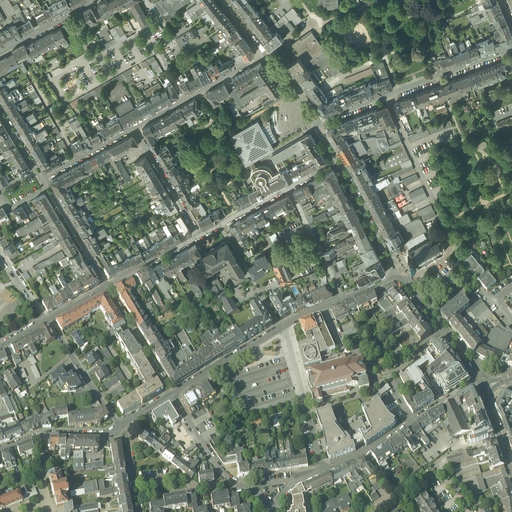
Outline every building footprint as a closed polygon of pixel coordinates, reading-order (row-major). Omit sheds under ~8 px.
[(56,0),(57,2),(51,5),(57,16),(71,8),(66,0),(56,0)] [(66,0),(71,8),(79,4),(77,0),(66,0)] [(98,4),(100,7),(106,17),(113,13),(112,12),(107,3),(105,0),(98,4)] [(112,12),(118,8),(113,0),(111,0),(107,3),(112,12)] [(116,0),(120,7),(122,11),(126,9),(125,7),(127,6),(123,0),(116,0)] [(132,10),(142,27),(149,23),(137,0),(136,0),(123,0),(127,6),(130,11),(132,10)] [(179,0),(163,0),(163,1),(162,0),(158,0),(154,3),(162,14),(167,10),(172,6),(180,0),(179,0)] [(183,4),(181,2),(180,0),(172,6),(175,10),(183,4)] [(186,10),(190,15),(193,13),(192,11),(202,5),(209,0),(197,0),(195,2),(191,4),(193,6),(189,8),(186,10)] [(208,12),(209,13),(213,18),(222,12),(212,0),(209,0),(202,5),(206,9),(208,12)] [(244,14),(247,11),(252,6),(253,6),(255,3),(254,2),(252,0),(248,0),(248,1),(247,0),(244,0),(243,1),(243,0),(237,5),(244,14)] [(319,0),(319,8),(339,8),(338,0),(319,0)] [(490,5),(485,7),(490,19),(493,18),(503,14),(497,1),(490,5)] [(19,19),(22,25),(26,23),(20,12),(21,12),(17,4),(12,7),(19,19)] [(163,18),(165,21),(170,18),(181,10),(185,8),(183,4),(175,10),(170,14),(163,18)] [(54,18),(57,16),(51,5),(48,7),(49,9),(54,18)] [(204,10),(206,9),(202,5),(192,11),(193,13),(190,15),(193,20),(199,16),(198,14),(200,13),(204,10)] [(244,14),(249,21),(259,13),(257,10),(256,10),(253,6),(252,6),(247,11),(244,14)] [(40,25),(48,21),(42,10),(41,7),(40,7),(33,11),(35,14),(34,15),(36,19),(37,19),(40,25)] [(103,18),(106,17),(100,7),(97,8),(103,19),(103,18)] [(294,27),(294,26),(302,20),(302,19),(293,7),(277,22),(272,26),(260,35),(265,41),(277,31),(281,29),(287,24),(291,28),(292,29),(293,30),(294,30),(295,29),(295,28),(294,27)] [(478,14),(483,12),(485,17),(480,19),(472,22),(474,26),(476,25),(489,20),(490,19),(485,7),(475,11),(472,12),(468,14),(470,17),(478,14)] [(45,9),(42,10),(48,21),(54,18),(49,9),(45,11),(44,9),(45,9)] [(90,21),(92,24),(97,21),(91,9),(89,9),(83,12),(89,22),(90,21)] [(214,25),(216,24),(227,18),(223,12),(222,12),(213,18),(211,19),(214,25)] [(209,13),(203,18),(202,18),(205,22),(211,19),(213,18),(209,13)] [(249,21),(254,28),(267,18),(268,17),(266,14),(262,17),(259,13),(249,21)] [(267,18),(270,23),(271,22),(270,21),(275,18),(271,14),(268,17),(267,18)] [(472,22),(480,19),(478,14),(470,17),(472,23),(472,22)] [(497,27),(499,26),(506,23),(503,14),(493,18),(490,19),(489,20),(490,23),(493,22),(495,25),(496,24),(497,27)] [(165,21),(169,28),(174,25),(170,18),(165,21)] [(213,37),(216,42),(225,35),(235,28),(227,18),(216,24),(221,31),(213,37)] [(270,23),(267,18),(254,28),(260,35),(272,26),(270,23)] [(13,22),(15,25),(17,28),(22,25),(19,19),(13,22)] [(29,21),(26,23),(22,25),(27,32),(34,28),(29,21)] [(181,21),(174,25),(169,28),(168,28),(172,34),(184,26),(181,21)] [(494,32),(496,35),(509,29),(507,24),(506,23),(499,26),(499,28),(500,29),(494,32)] [(120,37),(125,34),(119,24),(114,27),(120,37)] [(287,24),(281,29),(284,34),(291,28),(287,24)] [(15,25),(12,27),(18,37),(21,35),(17,28),(15,25)] [(22,25),(17,28),(21,35),(27,32),(22,25)] [(206,25),(196,31),(197,35),(208,28),(206,25)] [(18,37),(12,27),(4,31),(0,33),(0,39),(3,45),(5,44),(15,38),(16,38),(17,37),(18,37)] [(117,44),(127,38),(125,34),(120,37),(114,27),(109,30),(114,39),(117,44)] [(60,28),(52,33),(57,43),(61,41),(64,47),(68,44),(60,28)] [(216,53),(225,47),(232,44),(233,43),(242,37),(235,28),(225,35),(216,42),(214,44),(216,47),(209,52),(192,63),(191,62),(189,63),(191,66),(193,65),(196,64),(216,53)] [(193,37),(197,35),(196,31),(194,29),(189,31),(193,37)] [(502,35),(504,39),(511,35),(509,29),(496,35),(497,39),(502,37),(501,36),(502,35)] [(265,41),(270,48),(283,39),(281,36),(277,31),(265,41)] [(279,51),(287,62),(300,52),(313,42),(309,35),(313,34),(312,32),(301,40),(300,38),(291,45),(290,44),(279,51)] [(55,44),(57,43),(52,33),(49,34),(55,44)] [(40,52),(55,44),(49,34),(35,42),(40,52)] [(287,62),(295,73),(305,65),(315,57),(324,49),(313,34),(309,35),(313,42),(300,52),(287,62)] [(499,43),(496,44),(497,49),(504,47),(506,46),(511,43),(511,36),(511,35),(504,39),(498,41),(499,43)] [(175,39),(179,46),(184,42),(181,36),(175,39)] [(232,52),(234,56),(243,52),(249,46),(247,43),(242,37),(233,43),(234,45),(232,46),(235,50),(232,52)] [(485,40),(484,41),(489,52),(496,50),(494,45),(493,43),(492,38),(485,40)] [(102,46),(105,50),(117,44),(114,39),(102,46)] [(469,48),(469,49),(473,58),(481,55),(477,45),(472,47),(469,40),(468,40),(466,40),(469,48)] [(477,44),(477,45),(481,55),(489,52),(484,41),(477,44)] [(40,52),(35,42),(26,47),(25,47),(31,57),(40,52)] [(185,44),(184,42),(179,46),(182,51),(187,48),(185,44)] [(25,56),(30,62),(33,60),(31,57),(25,47),(24,45),(18,48),(23,57),(25,56)] [(253,52),(249,46),(243,52),(234,56),(232,57),(232,59),(233,59),(235,64),(253,54),(253,52)] [(324,49),(329,56),(334,53),(329,46),(324,49)] [(12,51),(13,54),(19,63),(21,66),(24,71),(27,70),(20,58),(23,57),(18,48),(12,51)] [(322,67),(323,69),(333,62),(329,56),(324,49),(315,57),(317,61),(317,62),(322,67)] [(469,49),(466,50),(463,51),(466,61),(473,58),(469,49)] [(463,51),(459,53),(454,54),(458,64),(466,61),(463,51)] [(44,58),(40,52),(31,57),(33,60),(35,63),(44,58)] [(13,54),(3,59),(8,69),(19,63),(13,54)] [(454,54),(450,55),(446,57),(450,67),(458,64),(454,54)] [(308,69),(317,62),(317,61),(315,57),(305,65),(307,69),(308,69)] [(438,71),(450,67),(446,57),(439,60),(436,60),(435,61),(436,65),(438,71)] [(146,61),(143,62),(145,67),(148,71),(151,69),(146,61)] [(210,78),(221,72),(218,67),(215,62),(213,63),(208,66),(205,68),(210,78)] [(229,62),(222,65),(218,67),(221,72),(231,66),(229,62)] [(261,62),(250,68),(255,76),(258,80),(261,84),(264,83),(272,78),(261,62)] [(335,64),(333,62),(323,69),(325,72),(335,64)] [(382,73),(383,77),(388,75),(383,62),(371,66),(373,71),(378,69),(380,68),(382,73)] [(495,66),(499,78),(503,77),(503,75),(507,74),(505,69),(508,67),(506,62),(495,66)] [(341,72),(335,64),(325,72),(323,69),(322,67),(313,71),(320,81),(323,80),(323,79),(341,72)] [(197,86),(203,82),(196,70),(193,65),(191,66),(190,67),(194,73),(193,74),(194,75),(195,74),(196,76),(195,76),(192,78),(197,86)] [(307,69),(305,65),(295,73),(300,80),(310,73),(307,69)] [(495,66),(478,72),(483,84),(499,78),(495,66)] [(199,68),(196,70),(203,82),(210,78),(205,68),(201,70),(201,68),(200,68),(199,69),(199,68)] [(246,81),(255,76),(250,68),(232,79),(236,86),(246,81)] [(347,84),(373,73),(371,68),(345,79),(347,84)] [(181,72),(191,89),(197,86),(192,78),(189,79),(184,70),(181,72)] [(311,72),(310,73),(300,80),(305,87),(305,88),(316,83),(320,81),(313,71),(311,72)] [(126,72),(119,76),(122,81),(129,77),(126,72)] [(178,83),(185,93),(191,89),(181,72),(178,74),(182,81),(178,83)] [(479,86),(483,84),(478,72),(471,75),(475,85),(478,84),(479,86)] [(119,76),(100,87),(103,92),(122,81),(119,76)] [(468,87),(472,86),(468,76),(459,79),(463,92),(464,91),(464,92),(467,91),(469,90),(468,87)] [(269,96),(272,95),(280,90),(272,78),(264,83),(268,88),(265,90),(269,96)] [(381,81),(384,91),(393,88),(389,78),(381,81)] [(13,79),(4,85),(5,87),(6,87),(7,88),(15,83),(13,79)] [(456,97),(456,95),(464,92),(464,91),(463,92),(459,79),(445,84),(449,96),(451,100),(455,99),(456,98),(456,97)] [(241,96),(261,84),(258,80),(238,90),(241,96)] [(370,82),(370,83),(375,95),(382,92),(378,82),(377,80),(370,82)] [(168,87),(165,88),(166,90),(172,100),(178,96),(170,82),(166,84),(168,87)] [(159,83),(144,92),(147,97),(150,96),(151,99),(146,102),(151,111),(172,100),(166,90),(161,93),(159,90),(162,89),(159,83)] [(240,96),(244,102),(265,90),(268,88),(264,83),(261,84),(241,96),(240,96)] [(319,87),(316,83),(305,88),(311,96),(320,89),(319,87)] [(370,83),(364,85),(369,97),(375,95),(370,83)] [(223,84),(212,90),(217,99),(218,99),(228,93),(223,84)] [(357,87),(350,90),(355,102),(355,103),(369,97),(364,85),(364,84),(357,87)] [(445,84),(439,87),(444,98),(449,96),(445,84)] [(26,88),(29,93),(35,90),(34,88),(31,85),(26,88)] [(100,87),(88,93),(91,98),(103,92),(100,87)] [(431,102),(432,103),(444,98),(439,87),(435,88),(431,89),(427,91),(431,102)] [(234,103),(238,111),(246,106),(244,102),(240,96),(241,96),(238,90),(237,88),(228,93),(234,103)] [(337,93),(337,92),(334,88),(325,95),(326,97),(327,97),(337,93)] [(349,88),(343,90),(349,105),(355,102),(350,90),(349,88)] [(0,99),(2,102),(17,93),(18,93),(15,89),(8,94),(7,91),(0,95),(0,99)] [(325,95),(320,89),(311,96),(315,102),(317,104),(326,97),(325,95)] [(219,102),(218,99),(217,99),(212,90),(205,94),(212,106),(219,102)] [(284,95),(280,90),(272,95),(273,96),(275,100),(284,95)] [(337,92),(337,93),(342,107),(349,105),(343,90),(337,92)] [(30,94),(33,99),(38,96),(35,91),(30,94)] [(424,104),(431,102),(427,91),(416,95),(419,103),(420,106),(424,104)] [(5,108),(6,108),(14,103),(13,100),(19,96),(17,93),(2,102),(3,104),(3,105),(5,108)] [(88,93),(83,96),(85,101),(86,101),(91,98),(88,93)] [(337,93),(327,97),(332,111),(341,108),(342,107),(337,93)] [(414,105),(419,103),(416,95),(410,97),(414,105)] [(83,96),(77,99),(80,104),(85,101),(83,96)] [(263,102),(265,105),(275,100),(273,96),(263,102)] [(33,100),(36,105),(42,102),(39,97),(33,100)] [(327,97),(326,97),(317,104),(321,109),(323,112),(324,112),(325,113),(326,113),(332,111),(327,97)] [(414,106),(414,105),(410,97),(400,101),(404,110),(408,108),(413,106),(414,106)] [(445,102),(444,98),(432,103),(436,114),(447,110),(444,103),(445,102)] [(195,115),(202,112),(196,99),(191,102),(189,103),(195,115)] [(17,105),(16,106),(18,109),(27,103),(25,100),(17,105)] [(116,108),(120,116),(126,126),(130,124),(142,116),(137,107),(134,108),(129,100),(116,108)] [(139,106),(137,107),(142,116),(151,111),(146,102),(145,100),(138,104),(139,106)] [(397,110),(400,116),(405,114),(404,110),(400,101),(394,103),(397,110)] [(9,114),(18,109),(16,106),(14,103),(6,108),(9,114)] [(27,103),(18,109),(19,111),(20,110),(21,111),(29,106),(27,103)] [(192,117),(195,115),(189,103),(180,108),(185,117),(187,115),(189,114),(190,116),(191,118),(192,117)] [(238,111),(234,103),(229,106),(236,118),(241,115),(238,111)] [(414,105),(414,106),(415,108),(418,118),(423,116),(420,106),(419,103),(414,105)] [(428,115),(424,104),(420,106),(423,116),(424,117),(428,115)] [(388,125),(388,126),(395,123),(388,106),(386,106),(376,110),(380,120),(382,127),(388,125)] [(171,113),(176,122),(178,121),(179,120),(182,119),(185,117),(180,108),(171,113)] [(21,115),(19,111),(18,109),(9,114),(13,120),(21,115)] [(358,127),(358,128),(361,127),(372,123),(377,121),(373,111),(354,118),(358,127)] [(12,120),(16,127),(35,116),(33,112),(24,117),(22,114),(21,115),(13,120),(12,120)] [(171,113),(157,121),(164,133),(178,125),(176,122),(171,113)] [(406,114),(405,114),(400,116),(403,124),(408,121),(406,114)] [(60,118),(62,123),(68,120),(65,115),(60,118)] [(188,116),(187,115),(185,117),(186,119),(189,124),(193,122),(191,118),(190,116),(189,116),(188,116)] [(16,127),(20,133),(30,127),(28,124),(37,119),(35,116),(16,127)] [(49,116),(43,120),(44,121),(45,121),(48,126),(54,123),(49,116)] [(123,128),(126,126),(120,116),(117,118),(123,128)] [(496,124),(498,129),(511,124),(511,117),(511,118),(511,117),(509,119),(509,118),(496,124)] [(76,127),(77,126),(81,124),(79,120),(78,118),(77,118),(74,120),(70,123),(71,126),(73,128),(76,127)] [(106,124),(107,125),(112,134),(123,128),(117,118),(114,120),(114,118),(109,121),(110,122),(106,124)] [(354,118),(345,122),(348,130),(349,131),(351,130),(354,129),(358,127),(354,118)] [(20,133),(24,139),(34,134),(32,130),(34,129),(36,128),(37,129),(40,127),(45,123),(44,121),(43,120),(30,127),(20,133)] [(246,165),(251,162),(253,161),(275,148),(272,143),(276,140),(277,140),(276,138),(275,137),(273,133),(271,129),(271,127),(270,125),(270,123),(270,120),(270,121),(268,122),(268,121),(267,121),(266,120),(265,120),(264,121),(263,121),(263,122),(263,123),(263,124),(263,125),(262,125),(258,120),(229,136),(246,165)] [(102,121),(99,123),(107,137),(112,134),(107,125),(105,126),(102,121)] [(156,137),(164,133),(157,121),(150,125),(154,134),(155,135),(156,137)] [(91,133),(84,122),(81,124),(87,135),(90,133),(91,133)] [(345,122),(334,126),(336,131),(339,130),(341,129),(344,131),(348,130),(345,122)] [(100,130),(96,132),(101,140),(107,137),(99,123),(95,125),(98,130),(100,129),(100,130)] [(359,130),(360,132),(360,133),(359,134),(361,139),(367,138),(365,133),(379,128),(377,124),(373,125),(372,123),(361,127),(362,129),(359,130)] [(81,124),(77,126),(84,137),(85,136),(86,137),(88,136),(87,135),(81,124)] [(142,130),(155,151),(159,149),(154,140),(154,139),(153,136),(152,135),(154,134),(150,125),(142,130)] [(389,128),(392,134),(397,131),(398,131),(398,130),(396,125),(389,128)] [(66,129),(69,134),(74,131),(73,128),(71,126),(66,129)] [(340,131),(339,130),(336,131),(334,126),(328,128),(327,131),(334,142),(344,136),(340,131)] [(0,131),(0,139),(8,134),(5,129),(0,131)] [(408,136),(411,143),(430,134),(428,129),(423,131),(424,131),(408,136)] [(24,139),(28,144),(42,136),(44,135),(45,134),(42,130),(36,133),(34,134),(24,139)] [(392,134),(393,137),(395,143),(401,140),(397,131),(392,134)] [(91,135),(89,137),(93,144),(101,140),(96,132),(91,135)] [(271,155),(274,161),(276,161),(273,156),(292,145),(309,135),(313,142),(315,141),(310,132),(271,155)] [(350,143),(361,139),(359,134),(360,133),(360,132),(350,136),(349,136),(345,136),(349,144),(350,143)] [(4,150),(6,149),(14,144),(8,134),(0,139),(0,143),(0,147),(1,148),(2,147),(4,150)] [(111,156),(113,159),(119,155),(138,145),(132,135),(107,149),(111,156)] [(300,149),(306,146),(313,142),(309,135),(292,145),(296,152),(300,149)] [(28,144),(31,150),(39,146),(37,143),(36,142),(37,141),(38,142),(39,142),(44,139),(42,136),(28,144)] [(85,138),(82,139),(87,148),(93,144),(89,137),(88,136),(86,137),(85,138)] [(334,142),(339,149),(344,146),(349,144),(345,136),(344,136),(334,142)] [(386,136),(376,137),(383,152),(385,151),(389,149),(388,146),(389,146),(389,145),(387,140),(387,139),(386,136)] [(367,138),(361,139),(367,150),(371,148),(374,153),(375,156),(383,152),(376,137),(374,138),(367,138)] [(389,145),(395,143),(393,137),(387,140),(389,145)] [(77,154),(85,149),(80,141),(79,138),(71,143),(77,154)] [(364,152),(367,150),(361,139),(350,143),(357,155),(364,152)] [(57,143),(60,148),(65,146),(65,145),(62,140),(57,143)] [(304,160),(312,155),(321,150),(315,141),(313,142),(306,146),(309,151),(302,156),(304,160)] [(31,150),(34,156),(42,151),(43,151),(50,147),(49,144),(48,143),(42,147),(42,148),(42,149),(41,149),(39,146),(31,150)] [(339,149),(346,161),(357,155),(350,143),(349,144),(344,146),(339,149)] [(405,149),(402,143),(396,146),(397,149),(392,151),(394,155),(405,149)] [(17,149),(14,144),(6,149),(8,152),(10,154),(17,149)] [(155,151),(158,157),(168,151),(166,149),(167,148),(166,145),(159,149),(155,151)] [(282,159),(292,154),(296,152),(292,145),(273,156),(276,161),(274,161),(276,163),(282,159)] [(300,149),(296,152),(292,154),(297,164),(304,161),(304,160),(302,156),(309,151),(306,146),(300,149)] [(364,152),(366,156),(374,153),(371,148),(367,150),(364,152)] [(9,158),(11,160),(12,159),(20,154),(17,149),(10,154),(11,157),(9,158)] [(107,149),(101,153),(105,160),(109,157),(111,156),(107,149)] [(382,160),(386,170),(400,163),(410,159),(405,149),(394,155),(382,160)] [(310,158),(311,161),(323,154),(321,150),(312,155),(312,156),(310,158)] [(45,157),(43,153),(42,151),(34,156),(38,161),(45,157)] [(158,157),(161,163),(171,157),(172,156),(169,151),(168,151),(158,157)] [(61,155),(65,161),(70,158),(66,152),(65,152),(62,154),(61,155)] [(95,156),(99,164),(102,162),(106,160),(105,160),(101,153),(95,156)] [(12,159),(15,163),(23,159),(20,154),(12,159)] [(56,154),(47,159),(49,162),(57,157),(56,154)] [(327,161),(323,154),(311,161),(306,163),(310,170),(327,161)] [(120,172),(126,182),(130,179),(129,177),(124,168),(119,159),(121,159),(119,155),(113,159),(117,166),(120,172)] [(364,159),(363,158),(360,159),(357,155),(346,161),(350,168),(359,163),(365,160),(364,159)] [(59,156),(57,157),(49,162),(41,167),(44,171),(45,172),(62,162),(59,156)] [(94,168),(98,166),(100,164),(99,164),(95,156),(89,160),(94,168)] [(135,162),(142,173),(151,167),(145,156),(135,162)] [(41,167),(49,162),(47,159),(45,157),(38,161),(41,167)] [(161,163),(165,168),(176,162),(173,158),(172,159),(171,157),(161,163)] [(369,158),(365,160),(359,163),(350,168),(353,174),(364,168),(362,164),(365,162),(366,164),(366,163),(371,161),(369,158)] [(12,159),(11,160),(8,161),(13,170),(14,170),(17,168),(18,168),(15,163),(12,159)] [(23,159),(15,163),(18,168),(26,163),(23,159)] [(280,170),(286,167),(282,159),(276,163),(275,163),(279,170),(280,170)] [(400,163),(403,169),(412,165),(413,164),(410,159),(400,163)] [(83,163),(88,171),(90,170),(94,168),(89,160),(83,163)] [(263,192),(280,183),(276,174),(274,175),(272,172),(270,170),(269,169),(267,168),(265,167),(262,166),(262,165),(260,165),(256,166),(253,161),(251,162),(251,163),(254,169),(252,171),(251,174),(256,183),(253,185),(255,189),(259,197),(264,195),(263,192)] [(304,161),(297,164),(303,174),(310,170),(306,163),(305,161),(304,161)] [(165,168),(169,175),(179,169),(177,166),(178,165),(176,162),(165,168)] [(19,173),(21,176),(29,172),(30,170),(26,163),(18,168),(17,168),(20,172),(19,173)] [(87,173),(88,172),(88,171),(83,163),(73,169),(78,178),(83,175),(83,176),(87,173)] [(291,167),(288,169),(293,179),(303,174),(297,164),(293,166),(294,168),(292,169),(291,167)] [(265,165),(262,165),(262,166),(265,167),(267,168),(269,169),(270,170),(272,172),(274,175),(276,174),(279,172),(279,171),(274,173),(273,171),(271,169),(269,167),(267,166),(265,165)] [(414,169),(412,165),(403,169),(396,172),(398,176),(409,172),(408,171),(414,169)] [(145,179),(155,174),(151,167),(142,173),(141,173),(145,179)] [(286,167),(280,170),(284,177),(286,180),(287,182),(293,179),(288,169),(286,167)] [(366,167),(364,168),(353,174),(358,182),(371,176),(366,167)] [(169,175),(174,183),(183,177),(180,173),(183,171),(180,168),(179,169),(169,175)] [(68,183),(78,178),(73,169),(50,182),(58,195),(66,191),(68,190),(65,186),(65,187),(64,186),(65,184),(68,183)] [(324,185),(329,192),(342,186),(333,170),(320,177),(324,185)] [(279,172),(276,174),(280,183),(284,181),(279,172)] [(390,174),(391,175),(393,180),(388,183),(383,185),(385,188),(388,187),(397,183),(400,181),(398,176),(396,172),(390,174)] [(145,179),(149,186),(159,180),(156,176),(155,174),(145,179)] [(174,183),(177,189),(186,184),(188,183),(189,182),(187,180),(187,178),(190,176),(188,174),(186,175),(183,177),(174,183)] [(403,180),(405,185),(419,179),(416,174),(403,180)] [(7,181),(3,176),(0,177),(0,187),(1,188),(8,184),(7,181)] [(372,176),(371,176),(358,182),(361,188),(370,183),(374,181),(372,176)] [(313,192),(316,199),(322,196),(327,193),(329,192),(324,185),(320,177),(308,184),(313,192)] [(370,183),(372,186),(380,181),(384,179),(383,177),(379,179),(379,178),(376,180),(374,181),(370,183)] [(375,190),(377,189),(383,185),(388,183),(386,178),(384,179),(380,181),(372,186),(374,190),(375,190)] [(150,189),(152,193),(163,187),(159,180),(149,186),(150,189)] [(287,182),(286,180),(284,181),(280,183),(263,192),(264,195),(274,189),(287,182)] [(190,188),(189,188),(191,191),(196,187),(200,185),(198,182),(197,182),(190,186),(190,188)] [(372,186),(370,183),(361,188),(366,197),(376,192),(375,190),(374,190),(372,186)] [(388,187),(393,198),(402,192),(401,190),(397,183),(388,187)] [(307,195),(311,193),(313,192),(308,184),(303,187),(307,195)] [(190,191),(191,191),(189,188),(187,185),(178,191),(182,196),(190,191)] [(345,191),(342,186),(329,192),(327,193),(328,195),(330,199),(345,191)] [(156,194),(158,198),(167,193),(163,187),(152,193),(153,194),(154,194),(155,195),(156,194)] [(294,191),(299,200),(302,198),(307,195),(303,187),(294,191)] [(376,192),(366,197),(367,199),(372,209),(393,198),(388,187),(385,188),(378,191),(377,192),(376,192)] [(409,193),(411,198),(420,195),(425,192),(423,187),(409,193)] [(253,201),(259,197),(255,189),(249,192),(253,201)] [(58,195),(63,203),(71,199),(74,197),(71,192),(69,193),(68,190),(66,191),(58,195)] [(182,196),(186,202),(194,197),(193,195),(190,191),(182,196)] [(348,197),(345,191),(330,199),(325,202),(324,201),(324,202),(322,202),(321,204),(320,205),(322,209),(327,207),(328,208),(333,206),(334,206),(333,204),(348,197)] [(249,192),(246,194),(243,196),(247,204),(253,201),(249,192)] [(425,192),(420,195),(422,200),(428,197),(426,195),(425,192)] [(157,203),(158,206),(170,199),(167,193),(158,198),(155,200),(157,203)] [(40,206),(44,212),(52,207),(45,196),(44,196),(43,195),(35,200),(39,207),(40,206)] [(288,195),(281,199),(286,209),(287,211),(294,207),(288,195)] [(414,204),(422,200),(420,195),(411,198),(413,202),(414,204)] [(189,209),(196,205),(198,204),(196,201),(198,200),(195,196),(194,197),(186,202),(189,209)] [(234,200),(239,209),(246,205),(247,204),(243,196),(237,199),(234,200)] [(319,200),(323,198),(322,196),(316,199),(313,200),(310,202),(312,205),(312,206),(318,203),(319,200)] [(352,205),(348,197),(333,204),(334,206),(333,206),(335,209),(329,211),(326,213),(327,217),(331,215),(352,205)] [(399,209),(393,198),(372,209),(377,220),(399,209)] [(63,203),(66,209),(74,205),(72,202),(71,199),(63,203)] [(174,205),(170,199),(158,206),(155,208),(157,211),(160,210),(161,209),(161,208),(162,207),(163,207),(165,210),(174,205)] [(282,212),(286,209),(281,199),(271,204),(276,212),(281,210),(282,212)] [(208,225),(214,222),(210,215),(209,215),(207,216),(204,212),(205,212),(206,211),(200,202),(198,204),(196,205),(197,208),(202,215),(204,218),(208,225)] [(87,207),(82,210),(84,212),(92,207),(90,203),(86,205),(87,207)] [(271,215),(276,212),(271,204),(263,208),(268,219),(272,217),(271,215)] [(66,209),(70,214),(77,210),(75,207),(74,205),(66,209)] [(169,216),(178,212),(174,205),(165,210),(169,216)] [(352,205),(331,215),(333,219),(334,222),(343,218),(345,221),(338,224),(339,227),(334,229),(330,230),(330,231),(332,235),(332,236),(347,229),(345,226),(348,224),(359,219),(357,215),(354,210),(352,205)] [(418,211),(420,217),(434,210),(431,205),(418,211)] [(22,220),(23,219),(27,217),(22,207),(13,212),(18,219),(19,222),(22,220)] [(47,219),(48,218),(56,214),(52,207),(44,212),(47,216),(46,216),(47,219)] [(73,219),(84,212),(82,210),(81,208),(77,210),(70,214),(73,219)] [(191,212),(196,219),(202,215),(197,208),(191,212)] [(269,220),(268,219),(263,208),(254,213),(261,226),(265,224),(264,222),(269,220)] [(209,214),(209,215),(210,215),(214,222),(223,218),(218,209),(211,213),(209,214)] [(402,216),(399,209),(377,220),(381,226),(392,221),(402,216)] [(436,215),(434,210),(420,217),(423,222),(436,215)] [(76,224),(76,225),(84,220),(86,218),(87,218),(84,212),(73,219),(76,224)] [(258,227),(261,226),(254,213),(247,217),(254,229),(256,234),(260,232),(258,227)] [(392,221),(396,229),(398,228),(411,221),(407,213),(402,216),(392,221)] [(306,217),(310,225),(315,223),(313,218),(312,214),(306,217)] [(179,222),(178,223),(187,237),(191,234),(180,215),(176,217),(179,222)] [(15,230),(19,236),(31,229),(32,231),(43,225),(38,216),(33,219),(30,221),(15,230)] [(49,221),(51,223),(53,226),(53,227),(61,222),(58,216),(49,221)] [(251,231),(254,229),(247,217),(240,221),(244,228),(245,231),(250,228),(251,231)] [(411,221),(398,228),(405,241),(406,243),(424,233),(427,231),(423,222),(420,217),(411,221)] [(76,225),(79,230),(89,224),(91,223),(90,220),(88,221),(86,218),(84,220),(76,225)] [(165,222),(170,231),(175,228),(169,218),(164,220),(165,222)] [(198,221),(202,229),(208,225),(204,218),(198,221)] [(364,229),(359,219),(348,224),(345,226),(347,229),(348,233),(349,236),(364,229)] [(241,230),(244,228),(240,221),(235,224),(239,231),(241,230)] [(396,229),(392,221),(381,226),(385,234),(396,229)] [(53,230),(48,233),(50,236),(57,232),(64,227),(61,222),(53,227),(53,226),(51,227),(53,230)] [(161,224),(162,225),(165,231),(168,235),(169,234),(170,235),(172,234),(170,231),(165,222),(161,224)] [(51,227),(53,226),(51,223),(50,224),(49,224),(39,230),(41,233),(51,227)] [(180,231),(177,233),(182,240),(187,237),(178,223),(176,224),(180,231)] [(310,226),(318,241),(323,238),(315,223),(310,226)] [(79,230),(83,236),(91,231),(93,230),(93,229),(89,224),(79,230)] [(238,231),(239,231),(235,224),(230,226),(233,232),(234,233),(238,231)] [(64,227),(57,232),(58,234),(60,237),(68,233),(64,227)] [(93,234),(96,240),(107,233),(103,227),(94,233),(94,234),(93,234)] [(155,232),(156,233),(157,233),(165,249),(171,246),(166,237),(163,239),(162,238),(163,238),(162,236),(164,234),(163,232),(161,228),(158,229),(158,230),(155,232)] [(399,246),(402,245),(401,244),(404,242),(405,241),(398,228),(396,229),(385,234),(393,250),(398,247),(399,246)] [(366,234),(364,229),(349,236),(346,237),(348,240),(349,242),(351,240),(352,240),(351,238),(356,237),(356,238),(366,234)] [(238,231),(239,233),(242,239),(243,242),(245,246),(249,244),(244,234),(244,233),(243,234),(241,230),(239,231),(238,231)] [(48,237),(50,236),(48,233),(47,233),(32,242),(35,245),(37,244),(40,242),(48,237)] [(59,238),(63,244),(71,239),(68,233),(60,237),(59,238)] [(155,244),(160,252),(165,249),(157,233),(156,233),(151,236),(153,240),(156,239),(157,241),(158,241),(159,242),(155,244)] [(182,240),(177,233),(172,235),(177,243),(182,240)] [(275,233),(269,236),(273,243),(279,241),(275,233)] [(407,245),(409,249),(410,250),(413,248),(412,246),(413,246),(414,247),(418,245),(417,244),(418,243),(418,245),(423,242),(422,241),(423,240),(423,242),(428,239),(427,238),(424,233),(406,243),(405,241),(404,242),(405,244),(402,245),(399,246),(401,249),(407,245)] [(86,241),(89,247),(97,242),(96,240),(93,234),(88,237),(84,239),(86,241)] [(172,235),(172,234),(170,235),(166,237),(171,246),(177,243),(172,235)] [(372,246),(366,234),(356,238),(357,240),(359,245),(361,247),(362,251),(372,246)] [(427,238),(428,239),(423,242),(423,240),(422,241),(423,242),(418,245),(418,243),(417,244),(418,245),(414,247),(413,246),(412,246),(413,248),(410,250),(409,249),(409,250),(408,250),(409,251),(410,250),(411,254),(412,254),(412,255),(410,256),(409,255),(408,255),(409,256),(409,257),(408,257),(408,258),(409,258),(412,262),(411,263),(413,263),(414,264),(414,263),(414,262),(415,262),(416,262),(415,262),(416,263),(416,262),(418,265),(417,266),(418,266),(419,267),(419,266),(422,264),(423,265),(423,263),(427,261),(428,262),(428,260),(432,258),(433,259),(433,258),(437,255),(438,257),(438,256),(437,255),(442,252),(442,254),(443,253),(442,252),(443,252),(442,252),(444,251),(443,250),(442,251),(441,249),(440,248),(443,246),(444,247),(444,246),(443,246),(444,243),(445,243),(445,242),(444,242),(442,240),(443,239),(443,238),(442,239),(439,239),(439,237),(438,237),(439,236),(438,236),(437,235),(436,234),(436,235),(435,236),(435,235),(434,236),(433,236),(432,235),(432,236),(428,239),(427,238)] [(142,237),(143,238),(152,256),(160,252),(155,244),(151,247),(145,236),(142,237)] [(143,238),(135,242),(145,260),(152,256),(143,238)] [(0,241),(0,243),(3,249),(4,249),(10,245),(6,239),(0,241)] [(73,242),(71,239),(63,244),(65,247),(69,244),(73,242)] [(107,245),(111,244),(109,240),(108,241),(101,244),(100,245),(101,245),(100,246),(97,242),(89,247),(92,252),(99,249),(107,245)] [(337,247),(334,249),(336,253),(348,247),(352,246),(352,245),(353,244),(355,243),(354,242),(353,240),(352,240),(351,240),(349,242),(346,243),(337,247)] [(228,269),(235,281),(245,274),(237,261),(234,255),(226,241),(215,248),(215,247),(213,248),(210,250),(210,251),(200,257),(199,255),(200,254),(195,245),(188,249),(193,259),(196,263),(203,275),(212,270),(211,270),(221,264),(225,271),(228,269)] [(15,249),(17,248),(14,242),(10,245),(4,249),(7,254),(12,251),(15,249)] [(47,252),(55,247),(52,242),(44,247),(47,252)] [(137,253),(134,255),(138,263),(145,260),(135,242),(132,244),(137,253)] [(78,250),(75,244),(71,247),(69,244),(65,247),(63,248),(65,250),(66,249),(70,255),(78,250)] [(375,252),(372,246),(362,251),(361,252),(362,254),(364,258),(365,259),(366,261),(369,266),(370,267),(380,261),(375,252)] [(39,257),(47,252),(44,247),(36,252),(39,257)] [(124,249),(128,258),(133,266),(138,263),(134,255),(131,257),(130,256),(131,255),(127,248),(124,249)] [(183,265),(188,262),(193,259),(188,249),(177,255),(183,265)] [(330,255),(336,253),(334,249),(333,249),(329,251),(324,253),(327,257),(330,255)] [(69,255),(72,262),(82,257),(78,250),(70,255),(69,255)] [(121,250),(118,251),(128,269),(133,266),(128,258),(125,260),(125,258),(121,250)] [(346,258),(357,253),(356,250),(347,254),(345,255),(346,258)] [(7,254),(11,260),(16,256),(12,251),(7,254)] [(121,262),(117,264),(122,272),(128,269),(118,251),(115,253),(119,261),(120,261),(121,262)] [(474,276),(487,292),(496,284),(484,269),(484,268),(475,257),(477,256),(473,251),(468,256),(464,259),(476,274),(474,276)] [(48,260),(37,265),(39,269),(43,268),(60,259),(62,259),(58,253),(48,260)] [(249,268),(255,277),(267,270),(265,267),(271,264),(265,254),(255,260),(257,263),(258,265),(256,266),(255,264),(249,268)] [(362,254),(360,256),(362,260),(356,263),(357,266),(358,265),(365,262),(364,259),(365,259),(364,258),(362,254)] [(19,269),(34,260),(31,255),(16,264),(19,269)] [(63,266),(72,262),(69,255),(66,257),(62,259),(60,259),(63,266)] [(103,256),(103,257),(110,268),(115,276),(122,272),(117,264),(113,266),(110,262),(106,255),(103,256)] [(180,267),(183,265),(177,255),(174,257),(180,267)] [(327,257),(330,265),(336,262),(337,262),(334,256),(331,257),(330,255),(327,257)] [(72,262),(75,267),(85,262),(82,257),(72,262)] [(100,258),(107,270),(110,268),(103,257),(100,258)] [(172,271),(175,269),(180,267),(174,257),(167,261),(172,271)] [(278,273),(282,283),(292,278),(284,260),(274,264),(278,273)] [(167,261),(161,264),(165,272),(168,270),(171,277),(175,275),(172,271),(167,261)] [(383,267),(380,261),(370,267),(369,266),(360,269),(357,270),(358,273),(366,271),(368,274),(369,273),(383,267)] [(78,272),(80,271),(88,267),(85,262),(75,267),(78,272)] [(330,265),(335,275),(340,273),(341,273),(338,267),(336,262),(330,265)] [(160,265),(154,268),(159,275),(162,274),(164,272),(160,265)] [(344,265),(338,267),(341,273),(348,272),(345,265),(344,265)] [(74,281),(83,277),(91,272),(88,267),(80,271),(81,274),(72,278),(74,281)] [(185,277),(180,267),(175,269),(181,279),(185,277)] [(386,271),(383,267),(369,273),(369,275),(358,279),(360,285),(385,274),(386,271)] [(46,274),(43,268),(39,269),(35,272),(37,278),(40,277),(45,274),(46,274)] [(115,276),(110,268),(107,270),(104,271),(109,280),(115,276)] [(150,283),(156,279),(159,277),(159,275),(154,268),(144,273),(150,283)] [(313,280),(322,276),(320,270),(309,275),(311,280),(313,280)] [(84,280),(70,288),(75,298),(97,286),(98,283),(91,272),(83,277),(84,280)] [(144,286),(146,285),(150,283),(144,273),(139,276),(144,286)] [(159,277),(166,288),(170,286),(167,281),(166,281),(162,274),(159,275),(159,277)] [(23,278),(26,283),(31,281),(27,275),(23,278)] [(135,289),(136,289),(138,287),(141,285),(136,277),(131,280),(135,289)] [(166,288),(159,277),(156,279),(162,290),(163,290),(166,288)] [(216,298),(227,317),(239,312),(236,307),(235,308),(217,277),(210,281),(208,277),(205,279),(210,287),(216,298)] [(63,293),(64,294),(68,302),(73,299),(68,289),(66,286),(63,280),(62,278),(58,280),(63,290),(64,289),(64,290),(65,290),(66,291),(63,293)] [(32,280),(31,281),(26,283),(30,289),(35,285),(32,280)] [(121,299),(139,329),(148,323),(147,322),(145,322),(139,312),(140,311),(138,307),(137,308),(128,293),(135,289),(131,280),(123,284),(115,289),(121,299)] [(190,285),(196,295),(201,292),(195,281),(190,285)] [(161,302),(150,283),(146,285),(157,305),(161,302)] [(384,298),(382,296),(386,295),(387,296),(399,291),(395,286),(393,283),(392,283),(389,284),(380,288),(381,291),(379,292),(380,293),(380,296),(379,296),(380,299),(384,298)] [(317,292),(321,302),(332,297),(327,287),(325,288),(324,286),(319,288),(320,290),(317,292)] [(353,300),(344,304),(349,314),(350,315),(355,313),(354,311),(358,309),(358,310),(369,305),(371,310),(374,308),(372,304),(374,303),(377,302),(377,301),(374,295),(372,291),(370,293),(364,295),(363,296),(353,300)] [(393,308),(398,305),(406,301),(399,291),(387,296),(385,297),(385,298),(393,308)] [(313,293),(309,295),(314,305),(321,302),(317,292),(314,293),(313,293)] [(64,294),(61,296),(58,297),(62,305),(68,302),(64,294)] [(465,301),(470,308),(471,309),(481,301),(474,294),(465,301)] [(294,314),(297,313),(293,304),(292,302),(286,304),(287,307),(284,308),(280,302),(283,300),(280,295),(270,302),(272,305),(274,304),(275,307),(274,308),(276,311),(277,310),(281,316),(279,317),(281,320),(291,314),(291,313),(293,312),(294,314)] [(297,313),(306,309),(302,298),(300,295),(295,298),(297,302),(293,304),(297,313)] [(306,309),(314,305),(309,295),(305,296),(302,298),(306,309)] [(101,309),(106,318),(116,313),(106,296),(103,296),(88,304),(93,313),(101,309)] [(62,305),(58,297),(55,299),(52,300),(57,308),(62,305)] [(385,312),(393,308),(385,298),(384,298),(380,299),(377,301),(377,302),(380,308),(385,312)] [(462,298),(441,316),(449,325),(458,317),(470,308),(465,301),(462,298)] [(48,313),(57,308),(52,300),(52,299),(50,300),(48,299),(48,300),(42,303),(48,313)] [(483,304),(481,301),(471,309),(470,308),(458,317),(461,321),(478,307),(483,304)] [(397,310),(400,314),(412,308),(407,302),(399,306),(397,309),(397,310)] [(244,331),(237,334),(243,343),(246,341),(245,340),(248,339),(249,340),(252,338),(251,337),(253,335),(254,337),(257,335),(256,333),(258,332),(259,334),(262,332),(262,330),(264,329),(265,330),(273,325),(268,318),(267,318),(266,316),(267,315),(266,314),(265,315),(264,313),(265,312),(263,309),(262,310),(260,307),(262,307),(260,303),(251,309),(255,315),(256,314),(261,322),(260,322),(255,326),(245,332),(244,331)] [(88,315),(93,313),(88,304),(83,306),(88,315)] [(145,306),(150,315),(155,313),(150,304),(145,306)] [(345,316),(349,314),(344,304),(340,306),(345,316)] [(90,318),(88,315),(83,306),(56,321),(62,332),(62,331),(61,330),(66,328),(68,328),(68,327),(74,323),(76,324),(76,323),(76,322),(81,319),(83,319),(84,320),(84,321),(90,318)] [(336,320),(345,316),(340,306),(331,310),(336,320)] [(483,314),(481,311),(478,307),(461,321),(467,328),(483,314)] [(406,319),(410,325),(420,319),(412,308),(400,314),(397,316),(396,317),(400,322),(405,318),(406,319)] [(397,310),(387,316),(386,317),(385,318),(387,323),(388,322),(389,321),(396,317),(397,316),(400,314),(397,310)] [(488,310),(483,314),(467,328),(472,334),(481,326),(483,324),(484,324),(493,316),(488,310)] [(113,329),(115,328),(122,323),(116,313),(106,318),(105,319),(107,323),(108,322),(113,329)] [(256,314),(255,315),(253,316),(256,321),(253,322),(254,324),(244,330),(244,331),(245,332),(255,326),(260,322),(261,322),(256,314)] [(312,333),(314,338),(315,341),(316,345),(299,349),(305,368),(306,368),(307,371),(323,366),(322,363),(320,356),(328,352),(335,349),(332,342),(320,315),(313,318),(318,330),(312,333)] [(491,323),(494,327),(499,323),(493,316),(484,324),(486,327),(488,326),(491,323)] [(449,325),(452,329),(461,321),(458,317),(449,325)] [(303,331),(306,336),(310,333),(312,333),(318,330),(313,318),(300,324),(302,328),(302,329),(303,331)] [(378,322),(380,327),(387,323),(385,318),(378,322)] [(398,326),(389,331),(385,334),(387,338),(392,335),(401,330),(409,326),(410,325),(406,319),(398,325),(398,326)] [(431,334),(420,319),(410,325),(409,326),(421,342),(431,334)] [(455,332),(457,336),(467,328),(461,321),(452,329),(455,332)] [(116,336),(121,333),(120,330),(125,327),(122,323),(115,328),(117,331),(116,332),(116,333),(115,334),(116,336)] [(139,329),(143,337),(153,331),(148,323),(139,329)] [(171,329),(174,334),(183,329),(179,324),(175,326),(171,329)] [(492,332),(489,336),(481,346),(492,353),(493,351),(505,356),(506,354),(506,352),(509,344),(511,338),(511,332),(507,328),(505,330),(500,324),(495,328),(493,330),(492,331),(492,332)] [(33,334),(27,337),(32,345),(32,346),(40,342),(44,341),(46,345),(55,340),(53,337),(54,337),(51,332),(51,333),(47,326),(39,330),(38,331),(33,334)] [(392,335),(405,353),(421,342),(409,326),(401,330),(392,335)] [(485,331),(481,326),(472,334),(481,346),(489,336),(485,331)] [(343,337),(355,331),(353,328),(342,334),(343,337)] [(457,336),(462,342),(472,334),(467,328),(457,336)] [(143,337),(147,343),(158,336),(154,330),(153,331),(143,337)] [(215,342),(217,346),(223,355),(236,347),(229,333),(223,337),(224,339),(223,340),(217,330),(213,332),(215,334),(211,336),(215,342)] [(236,347),(243,343),(237,334),(235,330),(228,333),(229,333),(236,347)] [(207,350),(208,352),(212,350),(209,345),(215,342),(211,336),(209,331),(203,335),(203,336),(200,338),(207,350)] [(71,338),(79,350),(83,347),(84,349),(88,347),(79,333),(76,335),(71,338)] [(118,340),(131,361),(140,355),(128,334),(123,337),(118,340)] [(474,355),(475,354),(481,346),(472,334),(462,342),(474,355)] [(147,343),(151,349),(162,343),(158,336),(147,343)] [(28,347),(29,347),(32,345),(27,337),(19,341),(23,348),(27,346),(28,347)] [(381,341),(387,349),(391,346),(386,339),(381,341)] [(429,356),(435,365),(442,360),(451,354),(439,340),(437,342),(430,347),(432,349),(427,353),(429,356)] [(16,352),(22,349),(18,342),(11,346),(15,354),(17,353),(16,352)] [(151,349),(155,357),(172,347),(170,343),(164,346),(162,343),(151,349)] [(509,352),(507,355),(506,354),(505,356),(501,365),(503,366),(504,365),(509,366),(509,365),(511,357),(511,345),(510,348),(511,349),(510,353),(509,352)] [(213,361),(223,355),(217,346),(212,350),(208,352),(213,361)] [(492,353),(481,346),(475,354),(487,362),(488,360),(501,365),(505,356),(493,351),(492,353)] [(168,359),(171,357),(169,354),(174,351),(172,347),(155,357),(160,364),(168,359)] [(171,357),(168,359),(174,369),(194,357),(188,347),(183,350),(176,354),(171,357)] [(101,351),(107,361),(108,363),(113,360),(106,348),(101,351)] [(200,358),(204,366),(213,361),(208,352),(207,350),(198,355),(200,358)] [(11,356),(16,366),(21,362),(17,353),(15,354),(11,356)] [(86,361),(90,367),(95,364),(99,362),(96,357),(94,353),(86,358),(88,360),(86,361)] [(313,397),(315,404),(323,402),(322,399),(344,393),(349,392),(349,388),(358,386),(357,385),(359,385),(359,386),(360,390),(369,387),(367,379),(366,379),(366,377),(367,377),(362,362),(361,360),(362,360),(360,353),(356,354),(355,355),(354,355),(352,359),(350,359),(341,361),(340,357),(335,358),(335,359),(322,363),(323,366),(307,371),(305,371),(307,375),(308,375),(309,378),(308,379),(309,379),(311,378),(314,388),(312,389),(312,388),(311,389),(312,389),(313,393),(311,393),(312,397),(313,397)] [(451,354),(442,360),(445,365),(447,367),(447,366),(456,360),(451,354)] [(139,374),(148,368),(140,355),(131,361),(139,374)] [(28,359),(32,366),(37,363),(32,356),(28,359)] [(406,373),(413,384),(415,388),(419,386),(422,383),(421,381),(424,379),(423,377),(423,376),(421,373),(420,373),(418,370),(423,367),(425,365),(428,363),(432,368),(433,367),(435,365),(429,356),(422,361),(406,373)] [(173,385),(201,369),(196,361),(194,357),(174,369),(168,359),(160,364),(173,385)] [(200,358),(196,361),(201,369),(204,366),(200,358)] [(438,369),(445,365),(442,360),(435,365),(433,367),(432,368),(429,370),(431,372),(432,372),(433,371),(434,372),(437,370),(437,369),(438,369)] [(447,366),(449,368),(452,372),(461,367),(456,360),(447,366)] [(109,365),(108,363),(107,361),(102,364),(97,367),(99,371),(104,368),(109,365)] [(30,367),(35,379),(40,377),(35,365),(30,367)] [(460,386),(470,380),(461,367),(452,372),(451,373),(440,379),(439,378),(438,379),(436,380),(446,394),(460,386)] [(18,371),(22,378),(27,376),(23,368),(18,371)] [(94,374),(100,382),(109,376),(104,368),(99,371),(94,374)] [(126,382),(118,368),(113,371),(116,377),(119,382),(121,385),(126,382)] [(149,368),(148,368),(139,374),(143,380),(136,384),(138,387),(143,384),(150,380),(155,377),(149,368)] [(451,373),(452,372),(449,368),(442,373),(442,374),(440,374),(436,376),(438,379),(439,378),(440,379),(451,373)] [(66,377),(61,369),(58,372),(49,379),(53,385),(59,382),(63,389),(65,388),(68,392),(69,392),(71,392),(76,391),(82,387),(76,378),(75,378),(72,373),(66,377)] [(8,384),(13,391),(14,390),(17,388),(21,386),(17,379),(16,379),(11,371),(3,376),(9,384),(8,384)] [(406,373),(403,375),(400,377),(405,386),(408,383),(410,386),(413,384),(406,373)] [(105,390),(119,382),(116,377),(101,386),(105,390)] [(429,392),(434,400),(438,397),(426,378),(424,379),(421,381),(422,383),(426,389),(427,389),(429,392)] [(123,415),(158,394),(153,384),(150,380),(143,384),(146,388),(117,406),(123,415)] [(156,382),(153,384),(158,394),(162,391),(156,382)] [(195,391),(196,392),(202,402),(203,404),(208,401),(207,399),(210,397),(212,399),(216,396),(215,394),(214,392),(215,391),(210,385),(209,385),(208,383),(204,386),(203,385),(199,387),(200,388),(195,391)] [(377,391),(381,396),(391,389),(387,384),(377,391)] [(108,395),(112,400),(125,392),(122,387),(108,395)] [(468,411),(468,412),(471,410),(470,409),(480,403),(475,391),(472,390),(468,392),(457,398),(460,404),(460,406),(461,408),(466,405),(466,407),(468,411)] [(85,394),(87,399),(93,396),(90,391),(85,394)] [(411,398),(413,402),(417,400),(412,391),(408,393),(411,398)] [(511,394),(503,391),(498,403),(503,405),(506,406),(506,408),(509,410),(511,411),(511,412),(511,394)] [(199,404),(202,402),(196,392),(193,394),(192,392),(184,397),(181,399),(191,416),(199,411),(195,406),(199,404)] [(422,397),(426,405),(434,401),(434,400),(429,392),(425,395),(423,396),(422,397)] [(403,396),(408,405),(411,403),(406,394),(403,396)] [(8,400),(7,397),(3,399),(5,404),(7,409),(9,414),(10,414),(14,412),(8,400)] [(19,423),(20,425),(26,423),(25,421),(15,399),(14,397),(13,397),(8,400),(14,412),(19,423)] [(421,397),(417,400),(413,402),(415,404),(414,404),(415,406),(418,410),(426,405),(422,397),(421,397)] [(449,424),(449,425),(455,437),(469,433),(466,426),(465,424),(458,408),(460,406),(460,404),(457,398),(441,408),(445,416),(448,421),(449,424)] [(362,410),(368,423),(372,432),(367,435),(364,431),(359,434),(360,435),(357,437),(350,441),(344,434),(336,423),(331,409),(325,412),(325,413),(323,414),(322,412),(316,415),(322,431),(324,435),(323,435),(327,452),(328,452),(328,454),(327,455),(329,461),(356,451),(355,449),(354,447),(363,441),(365,444),(366,447),(392,429),(391,428),(392,427),(393,428),(397,423),(390,418),(386,413),(378,400),(373,404),(373,405),(369,408),(368,407),(362,410)] [(413,405),(411,403),(408,405),(408,406),(413,414),(418,410),(415,406),(414,404),(413,405)] [(482,406),(480,403),(470,409),(471,410),(468,412),(469,413),(473,412),(474,415),(473,416),(474,418),(479,417),(485,415),(483,409),(482,406)] [(496,408),(498,413),(503,409),(504,407),(502,406),(503,405),(498,403),(496,408)] [(169,404),(165,406),(168,412),(171,411),(177,422),(179,421),(169,404)] [(172,425),(177,422),(171,411),(168,412),(165,406),(151,415),(156,423),(164,418),(166,421),(168,420),(172,425)] [(458,408),(465,424),(468,422),(464,414),(461,408),(460,406),(458,408)] [(93,412),(93,413),(94,423),(94,424),(100,423),(109,417),(105,412),(102,407),(96,412),(93,412)] [(440,419),(443,417),(445,416),(441,408),(436,411),(440,419)] [(49,414),(48,414),(51,421),(52,422),(57,420),(56,419),(58,419),(68,418),(67,416),(67,409),(57,410),(51,412),(51,413),(49,414)] [(498,413),(501,418),(506,415),(506,416),(508,415),(506,412),(505,413),(503,409),(498,413)] [(441,425),(440,423),(438,420),(440,419),(436,411),(431,414),(436,423),(438,427),(441,425)] [(93,413),(75,415),(76,425),(94,423),(93,413)] [(41,415),(38,417),(42,427),(51,427),(49,422),(51,421),(48,414),(44,416),(42,417),(41,415)] [(431,424),(432,425),(436,423),(431,414),(429,415),(428,416),(427,416),(429,420),(431,424)] [(75,415),(67,416),(68,418),(69,426),(76,425),(75,415)] [(485,415),(479,417),(474,418),(476,422),(477,421),(478,424),(478,425),(475,426),(475,427),(471,429),(471,432),(472,433),(472,434),(475,432),(477,431),(489,425),(485,415)] [(37,416),(31,419),(36,429),(42,427),(38,417),(37,416)] [(416,423),(416,424),(421,430),(431,424),(429,420),(427,416),(416,423)] [(25,421),(26,423),(30,432),(36,429),(31,419),(31,418),(25,421)] [(502,422),(506,433),(511,431),(511,418),(508,420),(502,422)] [(363,425),(362,422),(360,420),(358,422),(350,427),(351,429),(356,436),(357,437),(360,435),(359,434),(364,431),(367,435),(372,432),(368,423),(363,425)] [(0,423),(0,431),(0,433),(4,442),(23,434),(20,425),(19,423),(15,424),(14,423),(9,425),(8,427),(3,429),(1,423),(0,423)] [(23,434),(30,432),(26,423),(20,425),(23,434)] [(413,438),(418,435),(422,432),(421,430),(416,424),(407,431),(410,435),(412,439),(413,438)] [(422,432),(425,436),(434,430),(432,425),(431,424),(421,430),(422,432)] [(454,437),(455,437),(449,425),(446,427),(448,432),(452,440),(454,437)] [(491,431),(489,425),(477,431),(478,432),(479,432),(480,432),(480,434),(478,433),(476,435),(473,436),(472,434),(472,433),(467,435),(469,441),(470,441),(469,440),(474,438),(491,431)] [(187,430),(181,432),(186,443),(192,440),(187,430)] [(150,436),(145,432),(144,431),(138,438),(143,442),(145,443),(150,436)] [(474,438),(469,440),(470,441),(471,444),(474,443),(474,442),(477,441),(478,442),(484,440),(492,437),(493,435),(491,431),(474,438)] [(416,450),(415,448),(411,442),(410,443),(409,440),(409,438),(408,437),(408,436),(405,433),(401,436),(408,446),(413,452),(416,450)] [(213,441),(216,445),(227,439),(224,434),(213,441)] [(152,438),(150,436),(145,443),(150,448),(157,439),(153,437),(152,438)] [(156,452),(167,438),(164,436),(161,440),(161,441),(159,442),(157,439),(150,448),(156,452)] [(404,449),(408,446),(401,436),(397,439),(391,443),(391,442),(390,443),(397,453),(398,453),(398,452),(404,448),(404,449)] [(429,443),(425,437),(421,440),(426,446),(429,443)] [(169,440),(167,438),(156,452),(162,457),(167,450),(168,448),(165,446),(166,445),(165,445),(166,444),(167,444),(170,441),(169,440)] [(54,449),(58,449),(58,439),(50,439),(50,443),(48,443),(48,447),(50,447),(50,450),(54,451),(54,449)] [(74,439),(65,439),(65,458),(68,458),(68,454),(70,453),(70,452),(70,449),(73,449),(74,439)] [(83,451),(98,451),(99,440),(74,439),(73,449),(73,451),(83,451)] [(416,439),(415,440),(411,442),(415,448),(419,445),(417,442),(416,439)] [(26,452),(32,450),(33,449),(31,441),(23,444),(26,452)] [(479,452),(481,457),(484,456),(499,451),(495,442),(493,441),(483,446),(484,449),(484,451),(479,452)] [(110,443),(114,466),(124,464),(124,463),(123,463),(122,458),(123,458),(123,455),(122,455),(121,450),(122,450),(121,443),(117,443),(117,442),(110,443)] [(180,446),(177,442),(170,447),(172,450),(173,451),(180,446)] [(394,455),(397,453),(390,443),(387,445),(394,455)] [(24,453),(26,452),(23,444),(17,447),(20,456),(24,454),(24,453)] [(394,455),(387,445),(372,455),(379,466),(385,462),(394,455)] [(422,448),(419,445),(415,448),(416,450),(413,452),(413,454),(422,448)] [(223,464),(237,462),(236,457),(226,458),(226,454),(221,452),(222,450),(216,446),(214,450),(220,460),(223,464)] [(12,453),(11,449),(1,452),(3,456),(2,457),(3,459),(4,460),(5,461),(6,466),(7,469),(16,465),(13,456),(14,456),(13,454),(12,453)] [(162,457),(169,462),(175,455),(170,452),(167,450),(162,457)] [(241,462),(240,454),(239,450),(227,452),(226,454),(226,458),(236,457),(237,462),(237,467),(240,467),(240,465),(242,465),(241,462)] [(73,452),(73,460),(83,460),(83,451),(73,451),(73,452)] [(499,451),(484,456),(485,458),(486,459),(488,458),(489,457),(490,461),(489,461),(489,462),(491,462),(501,459),(499,451)] [(462,455),(464,462),(476,458),(481,457),(479,452),(472,455),(471,452),(462,455)] [(171,463),(177,468),(181,462),(186,456),(184,454),(181,458),(179,461),(175,458),(171,463)] [(447,459),(450,468),(451,467),(454,465),(455,465),(464,462),(462,455),(447,459)] [(186,456),(181,462),(185,465),(190,459),(187,457),(186,456)] [(478,466),(489,462),(489,461),(490,461),(489,457),(488,458),(486,459),(485,458),(484,456),(481,457),(476,458),(478,464),(478,466)] [(306,457),(297,459),(299,468),(308,467),(306,457)] [(455,465),(454,465),(456,471),(478,464),(476,458),(464,462),(455,465)] [(190,459),(185,465),(190,469),(194,462),(192,461),(190,459)] [(363,459),(357,462),(361,470),(361,472),(366,479),(374,474),(365,460),(363,459)] [(84,464),(83,460),(73,460),(73,472),(84,471),(84,465),(84,464)] [(504,467),(501,460),(491,463),(493,471),(498,469),(501,468),(504,467)] [(190,469),(193,471),(198,463),(195,461),(194,462),(190,469)] [(253,465),(247,466),(249,476),(259,474),(257,463),(256,461),(252,462),(253,465)] [(84,465),(84,471),(95,469),(102,468),(103,467),(103,462),(84,465)] [(181,471),(185,465),(181,462),(177,468),(181,471)] [(261,463),(257,463),(259,474),(268,473),(267,468),(266,463),(266,462),(261,463)] [(273,462),(270,462),(266,463),(267,468),(268,473),(274,472),(273,463),(273,462)] [(357,472),(361,470),(357,462),(350,465),(353,474),(357,472)] [(382,470),(388,466),(385,462),(379,466),(382,470)] [(106,470),(111,469),(113,469),(113,467),(115,467),(116,474),(125,472),(124,464),(114,466),(105,467),(106,468),(106,470)] [(190,469),(185,465),(181,471),(186,475),(190,469)] [(350,465),(340,470),(344,478),(350,475),(353,474),(350,465)] [(407,472),(410,477),(420,470),(419,468),(416,465),(407,472)] [(239,477),(249,476),(247,466),(245,466),(240,467),(237,467),(239,477)] [(196,473),(193,471),(190,469),(186,475),(192,479),(196,473)] [(481,476),(483,480),(499,475),(498,469),(493,471),(481,474),(481,476)] [(340,470),(330,474),(333,482),(334,483),(341,480),(344,478),(340,470)] [(459,482),(476,477),(481,476),(481,474),(480,470),(458,477),(459,482)] [(358,474),(357,472),(353,474),(357,481),(358,480),(361,478),(358,474)] [(212,473),(207,473),(205,474),(207,483),(214,481),(212,473)] [(207,483),(205,474),(203,474),(198,475),(199,484),(207,483)] [(330,474),(308,484),(311,491),(312,493),(316,491),(317,493),(323,490),(323,488),(325,487),(326,488),(327,488),(326,486),(329,485),(330,487),(333,485),(332,482),(333,482),(330,474)] [(357,481),(353,474),(350,475),(352,479),(350,480),(352,483),(347,486),(349,490),(352,496),(355,494),(354,491),(353,491),(361,486),(358,480),(357,481)] [(64,506),(67,505),(67,504),(65,495),(68,495),(65,484),(62,485),(59,475),(49,478),(52,487),(51,487),(52,493),(54,498),(57,508),(64,506)] [(24,476),(14,480),(15,482),(17,483),(17,484),(24,482),(24,481),(25,480),(24,476)] [(483,480),(481,476),(476,477),(481,494),(486,491),(483,480)] [(117,488),(117,490),(128,488),(126,478),(117,480),(116,480),(116,483),(115,483),(115,484),(115,487),(116,488),(117,488)] [(362,487),(364,490),(368,488),(368,487),(361,478),(358,480),(361,486),(362,487)] [(85,495),(99,493),(105,492),(103,481),(83,484),(84,489),(85,495)] [(372,488),(375,492),(383,486),(380,481),(375,485),(372,488)] [(490,490),(492,495),(511,487),(509,481),(490,490)] [(462,487),(470,499),(473,497),(476,496),(467,483),(462,487)] [(292,497),(292,500),(303,498),(303,497),(305,496),(306,496),(309,494),(308,492),(311,491),(308,484),(296,490),(297,491),(294,493),(294,494),(292,495),(292,497)] [(18,490),(18,492),(19,492),(21,491),(23,496),(30,493),(29,490),(28,486),(18,490)] [(35,487),(29,490),(30,493),(23,496),(21,497),(22,501),(38,495),(35,487)] [(511,491),(511,490),(511,487),(492,495),(495,500),(499,499),(500,498),(503,497),(503,495),(511,491)] [(119,492),(119,497),(129,495),(128,488),(117,490),(105,492),(99,493),(100,499),(113,497),(112,496),(117,495),(117,493),(119,492)] [(372,488),(370,490),(366,492),(368,496),(375,492),(372,488)] [(433,511),(436,511),(437,510),(434,507),(434,506),(433,507),(431,505),(433,504),(434,503),(432,500),(431,500),(429,502),(428,500),(429,499),(426,496),(427,495),(424,491),(419,495),(420,495),(417,497),(413,499),(418,506),(418,507),(419,506),(420,508),(419,509),(420,511),(422,511),(423,511),(422,511),(433,511)] [(503,504),(511,501),(511,491),(503,495),(503,497),(500,498),(503,504)] [(21,497),(19,492),(18,492),(2,498),(0,492),(0,509),(2,509),(3,509),(5,508),(22,501),(21,497)] [(248,511),(248,508),(240,509),(239,504),(238,505),(237,503),(239,502),(238,497),(237,498),(236,495),(233,495),(233,493),(227,494),(228,495),(211,498),(213,509),(216,509),(216,506),(220,506),(220,508),(227,507),(227,505),(229,504),(229,508),(230,508),(230,510),(231,510),(234,510),(238,510),(238,511),(236,511),(248,511)] [(369,498),(372,503),(379,498),(376,493),(369,498)] [(206,511),(206,508),(197,509),(197,505),(195,505),(195,503),(197,503),(196,498),(194,498),(194,496),(191,496),(191,494),(185,495),(185,496),(163,499),(163,503),(151,505),(151,508),(150,508),(150,511),(160,511),(165,510),(165,509),(186,506),(187,507),(188,511),(192,510),(192,511),(206,511)] [(347,495),(333,502),(337,510),(340,509),(341,509),(342,510),(342,511),(343,511),(346,511),(350,509),(349,508),(348,507),(347,506),(348,505),(351,504),(347,495)] [(118,500),(119,507),(131,505),(129,498),(120,500),(118,500)] [(303,511),(304,511),(303,507),(305,507),(303,498),(292,500),(293,500),(293,502),(294,502),(295,504),(293,505),(294,509),(291,509),(291,511),(303,511)] [(506,511),(505,511),(511,511),(511,501),(503,504),(502,505),(503,511),(506,511)] [(333,511),(334,511),(337,510),(333,502),(319,508),(321,511),(333,511)] [(78,506),(80,511),(98,509),(97,503),(78,506)]
